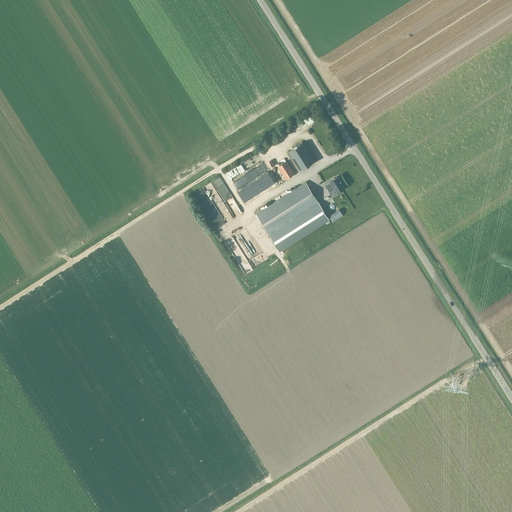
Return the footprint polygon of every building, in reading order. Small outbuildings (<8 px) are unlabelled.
[(284,144),(289,139),(285,134),(280,139),(284,144)] [(300,170),(316,160),(304,142),(289,152),(300,170)] [(286,180),(294,174),(286,161),(278,166),(286,180)] [(329,183),(325,185),(330,193),(335,189),(337,193),(345,188),(338,177),(335,178),(334,178),(332,179),(332,180),(330,181),(331,182),(330,183),(329,183)] [(263,183),(261,180),(250,186),(252,191),(270,182),(269,180),(263,183)] [(306,181),(256,213),(279,249),(329,217),(306,181)] [(244,212),(228,187),(221,191),(237,216),(244,212)] [(209,211),(217,226),(224,223),(216,207),(209,211)] [(339,208),(329,214),(333,220),(342,214),(339,208)] [(224,236),(229,232),(226,228),(221,232),(224,236)] [(224,237),(229,245),(236,241),(231,233),(224,237)] [(232,248),(235,254),(241,252),(238,245),(232,248)]
